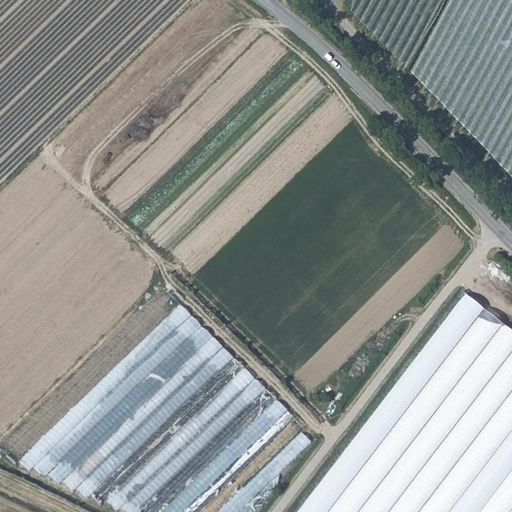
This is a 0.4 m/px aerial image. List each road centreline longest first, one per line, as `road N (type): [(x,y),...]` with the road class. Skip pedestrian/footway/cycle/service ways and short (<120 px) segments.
road 1 (track): [(497,228),(273,511)]
road 2 (tertiary): [(511,242),(360,84),(263,0)]
